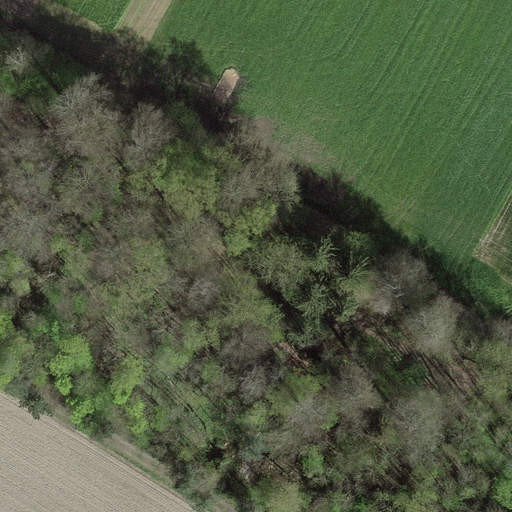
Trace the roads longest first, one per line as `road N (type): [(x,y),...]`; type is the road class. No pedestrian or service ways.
road 1 (track): [(0,25),(62,53),(511,315)]
road 2 (track): [(0,373),(220,511)]
